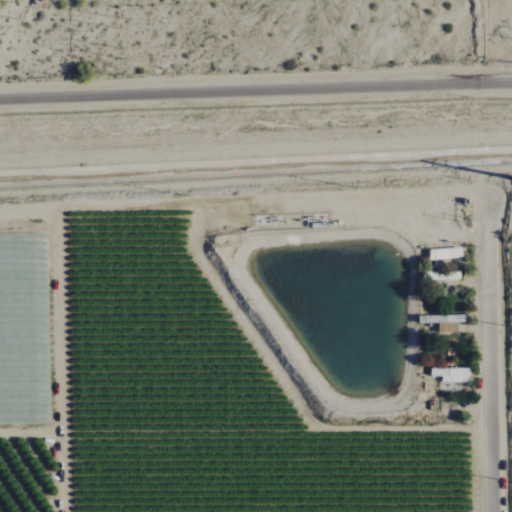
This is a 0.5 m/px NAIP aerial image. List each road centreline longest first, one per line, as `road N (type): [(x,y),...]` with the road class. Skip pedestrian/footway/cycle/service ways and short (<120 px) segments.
road 1 (residential): [(0,98),(511,84)]
road 2 (residential): [(486,511),(489,305),(479,225)]
